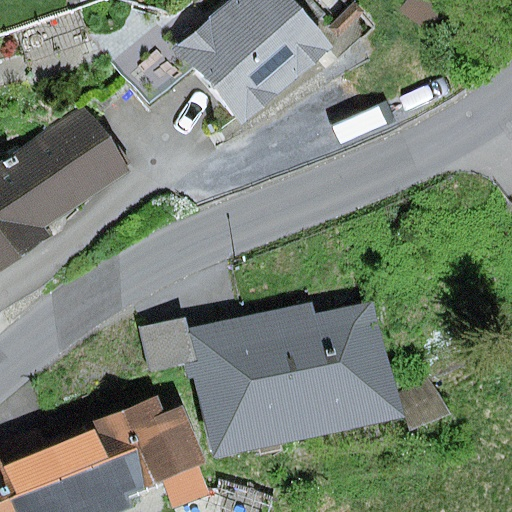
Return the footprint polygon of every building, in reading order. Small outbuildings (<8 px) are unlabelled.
[(319,48),(280,0),(224,0),(175,39),(161,50),(183,78),(221,126),(319,48)] [(144,107),(183,78),(161,50),(175,39),(164,24),(111,63),(144,107)] [(97,134),(82,109),(0,160),(0,261),(39,237),(34,229),(122,175),(118,168),(126,163),(105,129),(97,134)] [(301,306),(178,331),(184,361),(168,364),(172,381),(180,380),(196,457),(389,418),(366,304),(304,317),(301,306)] [(184,361),(178,331),(175,318),(131,328),(141,377),(168,364),(184,361)] [(145,399),(32,443),(28,433),(0,444),(0,511),(96,511),(107,508),(103,498),(154,478),(191,464),(168,408),(151,415),(145,399)] [(203,495),(191,464),(154,478),(166,510),(203,495)]
